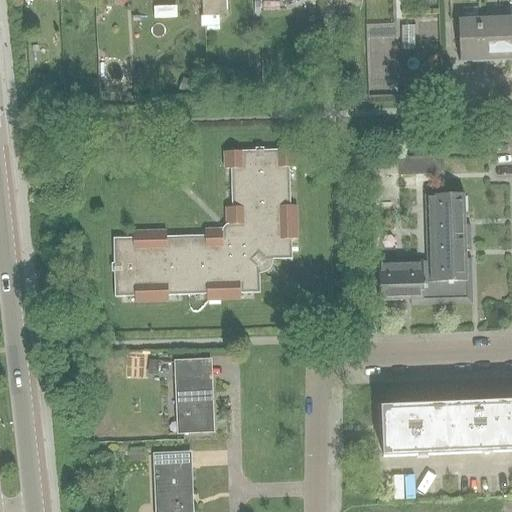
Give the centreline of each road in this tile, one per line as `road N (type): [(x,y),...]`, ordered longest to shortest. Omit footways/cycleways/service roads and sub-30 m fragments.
road 1 (tertiary): [(34,511),(0,190)]
road 2 (residential): [(315,489),(315,390),(326,367),(511,352)]
road 3 (residential): [(235,492),(235,369)]
